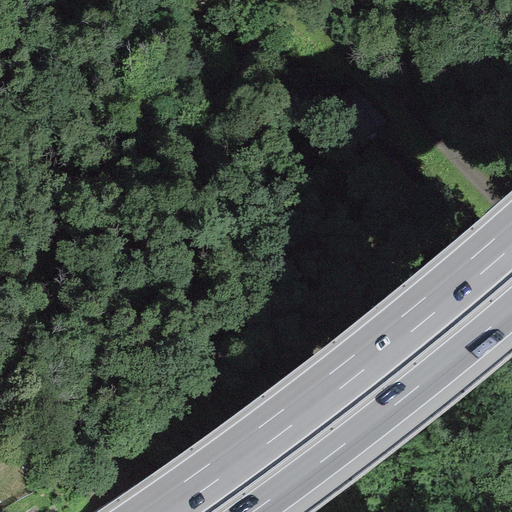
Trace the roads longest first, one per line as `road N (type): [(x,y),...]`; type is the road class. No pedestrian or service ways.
road 1 (motorway): [(511,234),(346,372),(156,511)]
road 2 (motorway): [(252,511),(511,309)]
